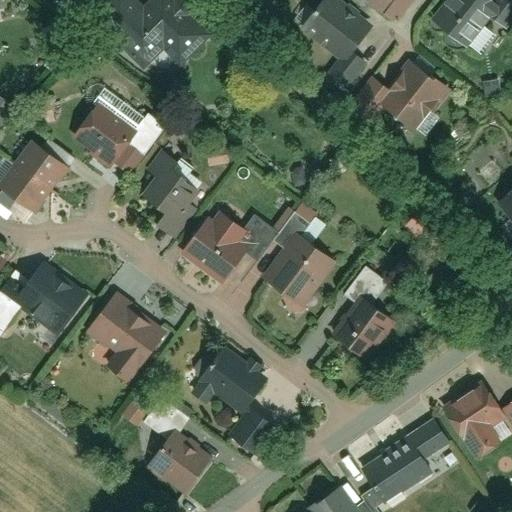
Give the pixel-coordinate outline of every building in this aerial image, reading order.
[(156,0),(148,8),(139,0),(104,0),(90,14),(144,69),(163,52),(178,66),(214,30),(181,0),(156,0)] [(342,59),(372,23),(339,0),(321,0),(299,28),(342,59)] [(502,28),(511,15),(511,0),(444,0),(429,18),(465,45),(485,19),(502,28)] [(417,133),(449,87),(406,57),(383,90),(370,81),(350,109),(373,125),(384,110),(417,133)] [(33,125),(56,118),(52,97),(26,103),(33,125)] [(109,166),(139,125),(100,98),(71,139),(109,166)] [(0,123),(12,109),(0,100),(0,123)] [(130,174),(164,127),(147,114),(113,162),(130,174)] [(0,189),(34,214),(69,164),(31,140),(0,180),(0,189)] [(206,165),(226,161),(224,148),(204,152),(206,165)] [(160,165),(136,197),(152,210),(149,215),(178,237),(196,214),(185,206),(195,191),(160,165)] [(511,181),(495,193),(511,218),(511,181)] [(181,252),(224,282),(244,256),(254,242),(241,232),(211,211),(181,252)] [(275,236),(268,246),(286,258),(299,239),(308,245),(319,230),(292,212),(275,236)] [(254,242),(244,256),(255,263),(268,246),(275,236),(252,218),(241,232),(254,242)] [(286,258),(268,284),(301,308),(336,263),(308,245),(299,239),(286,258)] [(83,296),(37,261),(9,296),(56,334),(83,296)] [(359,298),(370,306),(385,285),(363,269),(343,299),(353,307),(359,298)] [(164,333),(115,295),(84,331),(115,354),(105,366),(128,383),(164,333)] [(370,306),(359,298),(353,307),(329,337),(364,360),(394,322),(370,306)] [(242,411),(267,374),(221,343),(194,380),(242,411)] [(511,419),(486,383),(439,411),(470,455),(511,431),(511,419)] [(137,429),(156,402),(136,389),(118,416),(137,429)] [(256,458),(273,428),(248,411),(229,441),(256,458)] [(185,497),(216,452),(176,426),(147,471),(185,497)] [(410,434),(353,471),(377,503),(436,467),(410,434)] [(360,511),(337,480),(297,511),(360,511)]
